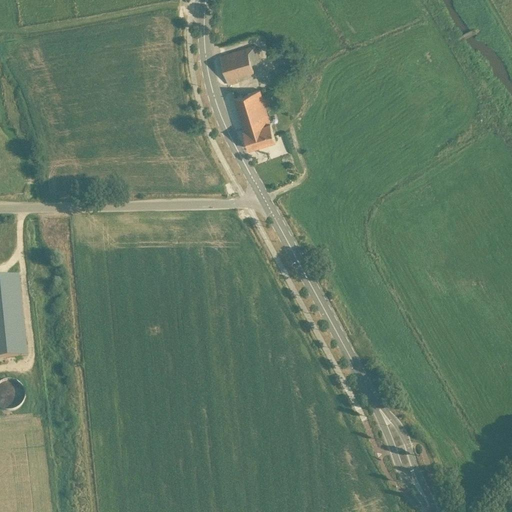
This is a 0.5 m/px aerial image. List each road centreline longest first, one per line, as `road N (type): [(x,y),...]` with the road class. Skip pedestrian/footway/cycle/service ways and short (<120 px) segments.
road 1 (tertiary): [(261,194),(227,205),(0,209)]
road 2 (secondary): [(377,408),(261,194)]
road 3 (secondary): [(261,194),(210,81),(207,0)]
